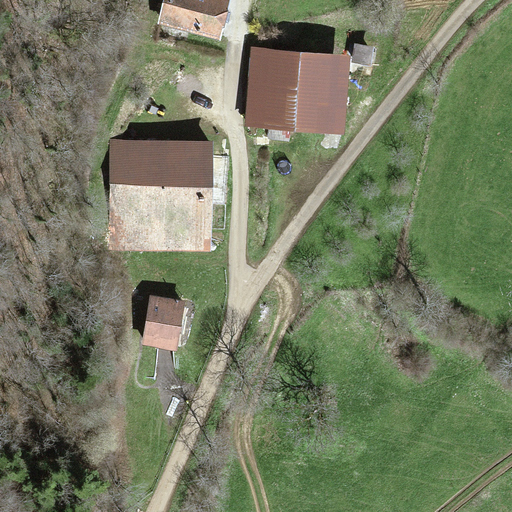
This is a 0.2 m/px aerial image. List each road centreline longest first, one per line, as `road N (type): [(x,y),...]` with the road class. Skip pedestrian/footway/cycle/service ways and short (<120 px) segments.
road 1 (unclassified): [(477,0),(412,69),(253,284),(148,511)]
road 2 (track): [(264,270),(282,310),(250,418),(258,511)]
